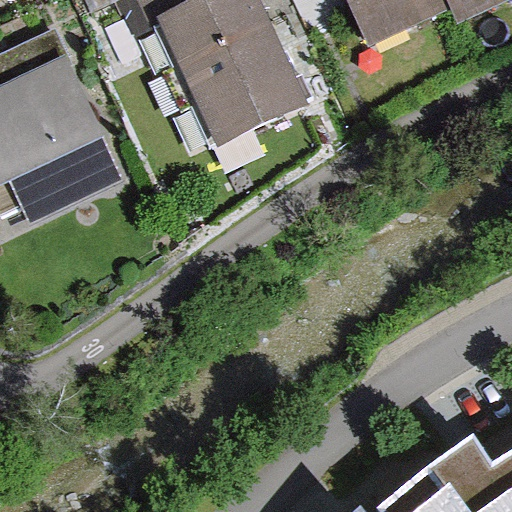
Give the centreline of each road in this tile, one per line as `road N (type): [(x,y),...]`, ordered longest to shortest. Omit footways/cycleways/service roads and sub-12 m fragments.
road 1 (residential): [(511,78),(436,113),(298,200),(0,416)]
road 2 (residential): [(511,318),(383,396),(246,511)]
